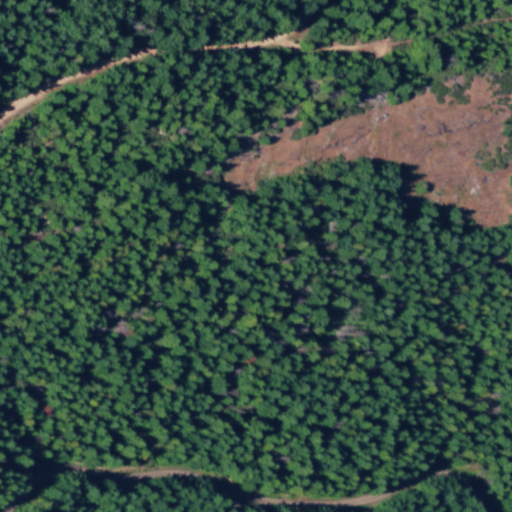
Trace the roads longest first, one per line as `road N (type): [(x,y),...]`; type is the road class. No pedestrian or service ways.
road 1 (residential): [(454,511),(352,485),(90,496),(23,511)]
road 2 (residential): [(0,104),(26,87),(194,29),(215,0)]
